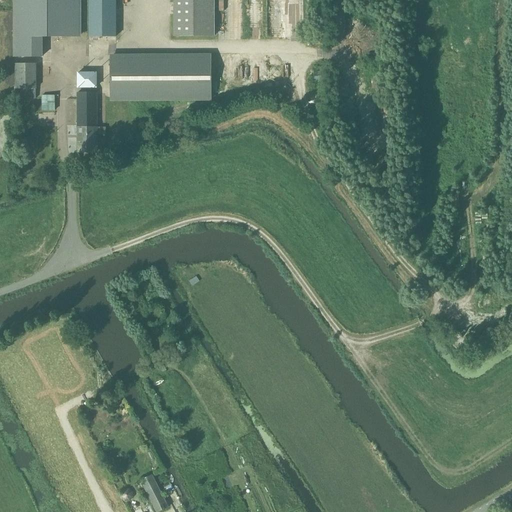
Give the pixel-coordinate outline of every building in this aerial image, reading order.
[(14,0),(14,57),(41,56),(41,36),(77,36),(77,0),(14,0)] [(87,0),(88,36),(114,36),(114,0),(87,0)] [(172,0),(173,35),(213,35),(212,0),(172,0)] [(210,55),(109,56),(109,57),(110,97),(110,98),(210,97),(210,57),(210,55)] [(35,88),(35,63),(15,63),(15,98),(34,98),(34,88),(35,88)] [(95,72),(77,72),(77,87),(96,87),(95,72)] [(96,134),(105,134),(105,127),(96,127),(96,92),(76,93),(77,128),(75,128),(75,134),(77,134),(77,151),(97,151),(96,134)] [(41,95),(41,110),(54,110),(54,95),(41,95)] [(167,505),(151,473),(140,478),(156,511),(167,505)] [(129,501),(132,497),(132,491),(127,488),(122,488),(119,492),(119,498),(123,501),(129,501)]
